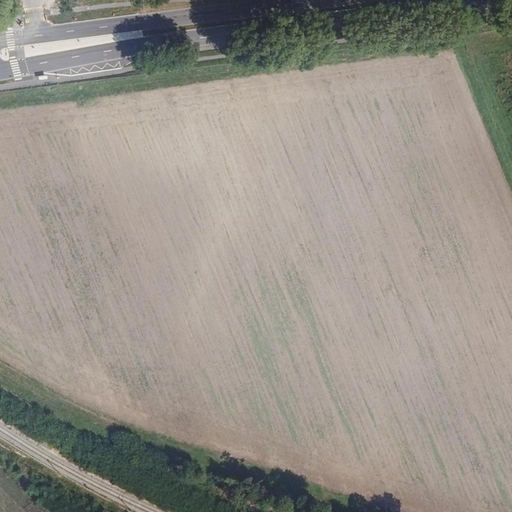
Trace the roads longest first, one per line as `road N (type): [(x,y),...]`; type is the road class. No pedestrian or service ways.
road 1 (primary): [(0,70),(502,0)]
road 2 (primary): [(315,0),(0,40)]
